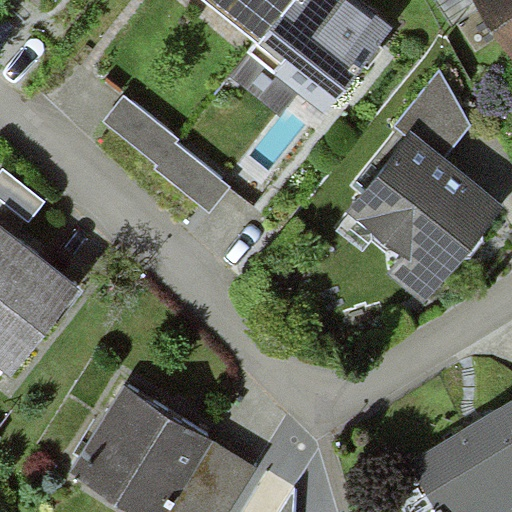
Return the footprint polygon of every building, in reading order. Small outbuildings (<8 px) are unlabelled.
[(218,0),(260,33),(285,0),(218,0)] [(389,14),(371,0),(285,0),(260,33),(254,40),(324,96),(389,14)] [(511,0),(492,0),(511,31),(511,0)] [(410,116),(450,146),(472,122),(443,70),(410,116)] [(135,77),(113,102),(216,191),(237,166),(135,77)] [(450,146),(410,116),(350,197),(405,237),(383,267),(422,295),(504,185),(450,146)] [(0,211),(0,350),(15,363),(83,275),(0,211)] [(217,511),(249,463),(123,383),(70,466),(142,511),(217,511)] [(511,511),(511,397),(415,454),(448,511),(511,511)]
